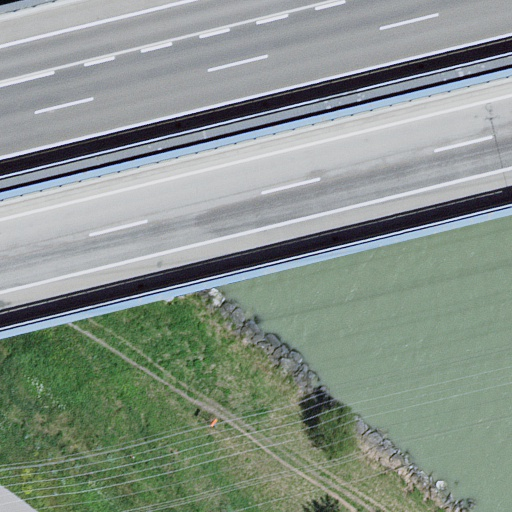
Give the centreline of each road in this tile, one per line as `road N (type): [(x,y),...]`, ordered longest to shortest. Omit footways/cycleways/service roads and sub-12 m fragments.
road 1 (motorway): [(0,257),(511,132)]
road 2 (motorway): [(489,0),(121,89)]
road 3 (motorway): [(121,89),(0,118)]
road 4 (motorway): [(121,89),(0,111)]
